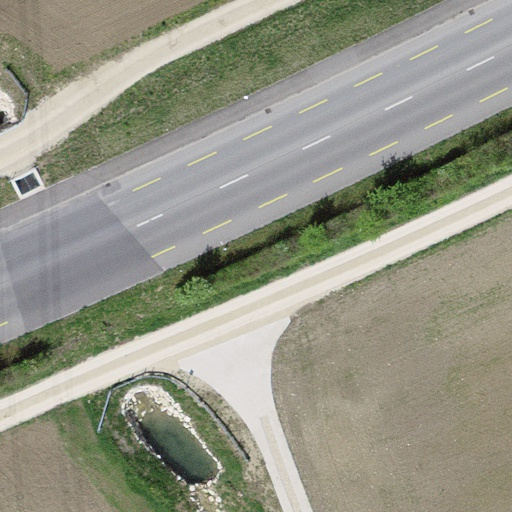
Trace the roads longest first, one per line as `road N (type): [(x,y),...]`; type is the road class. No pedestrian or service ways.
road 1 (primary): [(0,284),(511,47)]
road 2 (track): [(511,193),(289,298),(0,418)]
road 3 (track): [(265,0),(177,43),(0,157)]
road 4 (track): [(397,511),(325,281)]
